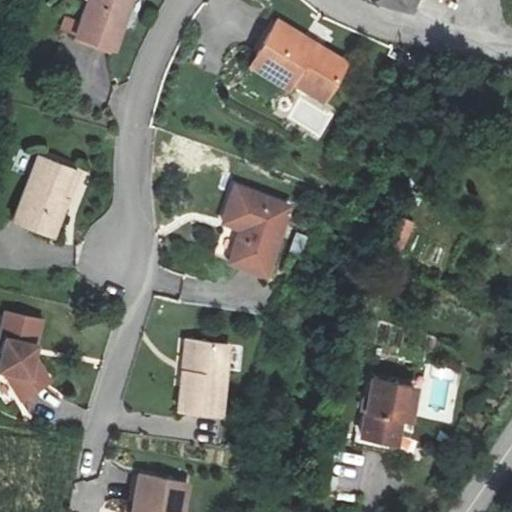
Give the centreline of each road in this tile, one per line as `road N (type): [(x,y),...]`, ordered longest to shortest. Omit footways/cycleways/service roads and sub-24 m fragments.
road 1 (unclassified): [(183,0),(141,85),(135,302),(97,438)]
road 2 (unknown): [(135,133),(96,155),(81,184),(90,250),(72,272),(43,282),(6,276),(0,251),(23,207)]
road 3 (residential): [(336,0),(470,44)]
